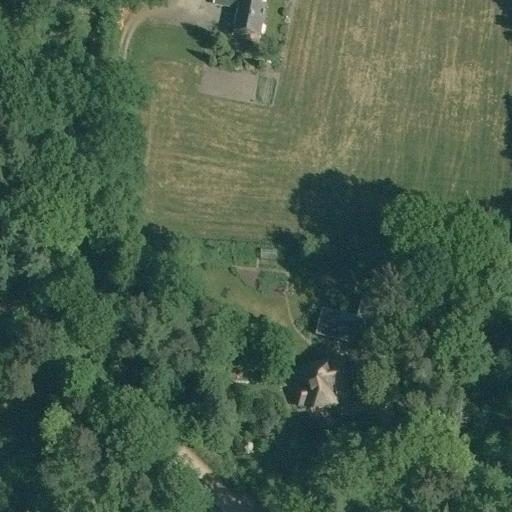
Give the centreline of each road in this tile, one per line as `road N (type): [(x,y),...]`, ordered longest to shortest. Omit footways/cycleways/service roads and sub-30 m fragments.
road 1 (track): [(97,0),(94,52),(112,225),(100,354),(85,379)]
road 2 (track): [(244,511),(149,420),(0,323)]
road 3 (track): [(323,511),(511,476)]
